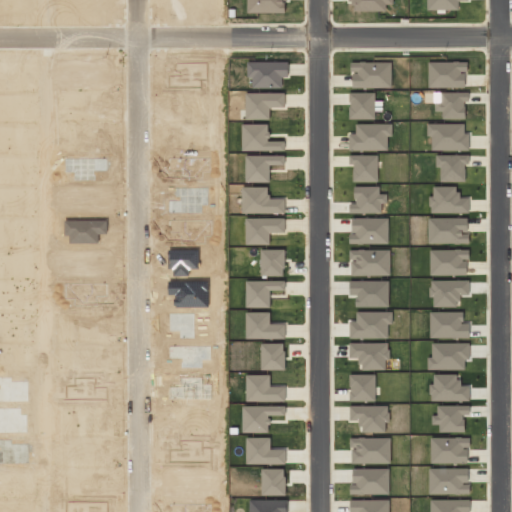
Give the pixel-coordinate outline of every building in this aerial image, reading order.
[(247,0),(247,13),(286,12),(285,0),(247,0)] [(392,0),(347,0),(348,2),(356,2),(357,11),(386,10),(386,4),(393,4),(392,0)] [(468,0),(427,0),(428,10),(458,9),(458,1),(468,0)] [(428,62),(428,88),(466,87),(465,61),(428,62)] [(253,88),(282,88),(282,77),(288,77),(288,62),(247,62),(247,76),(253,76),(253,88)] [(351,88),(392,87),(391,62),(351,62),(351,88)] [(374,92),(349,92),(349,119),(375,119),(374,92)] [(465,118),(465,101),(468,101),(468,92),(440,92),(440,102),(435,102),(435,112),(442,112),(442,119),(465,118)] [(387,151),(388,136),(392,136),(392,124),(356,123),(355,133),(349,133),(348,150),(387,151)] [(467,150),(467,124),(427,124),(427,137),(431,137),(431,150),(467,150)] [(378,155),(349,155),(349,164),(353,164),(353,181),(378,181),(378,155)] [(467,155),(435,155),(435,167),(440,167),(440,181),(466,181),(467,155)] [(379,186),(354,187),(354,203),(349,203),(349,213),(382,213),(382,203),(387,203),(386,194),(379,194),(379,186)] [(433,187),(433,195),(429,195),(430,213),(469,212),(468,198),(458,198),(458,186),(433,187)] [(388,218),(350,218),(351,244),(388,243),(388,218)] [(428,243),(468,243),(468,218),(428,218),(428,243)] [(467,275),(467,250),(430,249),(430,275),(467,275)] [(390,250),(350,250),(350,276),(390,275),(390,250)] [(389,306),(389,280),(350,281),(350,295),(356,294),(356,307),(389,306)] [(434,307),(459,306),(458,296),(469,296),(469,280),(430,281),(430,297),(434,297),(434,307)] [(430,338),(469,338),(469,323),(463,323),(463,311),(430,312),(430,338)] [(428,369),(464,369),(464,360),(469,360),(469,343),(431,343),(432,356),(427,356),(428,369)] [(350,401),(376,401),(375,374),(349,375),(350,401)] [(469,400),(469,385),(458,386),(458,374),(433,374),(434,383),(430,383),(430,401),(469,400)] [(388,405),(349,406),(350,420),(361,420),(361,433),(385,432),(385,423),(389,423),(388,405)] [(469,405),(437,405),(437,415),(431,415),(431,424),(439,424),(439,432),(464,432),(464,415),(469,415),(469,405)] [(351,464),(391,463),(390,437),(350,438),(351,464)] [(430,463),(467,463),(468,438),(431,437),(430,463)] [(389,469),(351,468),(351,494),(389,494),(389,469)] [(468,468),(429,468),(429,494),(469,494),(468,468)] [(430,511),(469,511),(470,500),(431,499),(430,511)] [(349,500),(349,511),(389,511),(389,500),(349,500)]
